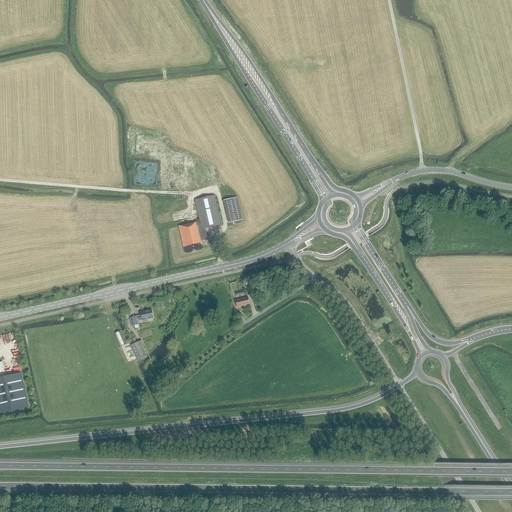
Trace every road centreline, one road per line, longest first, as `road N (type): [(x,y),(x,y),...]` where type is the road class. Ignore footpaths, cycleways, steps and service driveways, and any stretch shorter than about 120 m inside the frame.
road 1 (motorway): [(0,486),(511,492)]
road 2 (motorway): [(511,471),(0,465)]
road 3 (motorway): [(398,385),(332,411),(0,446)]
road 4 (tertiary): [(0,317),(240,262),(288,242)]
road 5 (trunk): [(205,3),(314,181)]
road 6 (trunk): [(320,171),(205,3)]
road 7 (track): [(388,0),(422,170)]
road 8 (unclassified): [(478,511),(398,385)]
road 9 (unclassified): [(398,385),(345,301),(316,278)]
road 10 (trunk): [(355,250),(420,356)]
road 11 (tertiary): [(391,181),(444,170),(511,187)]
